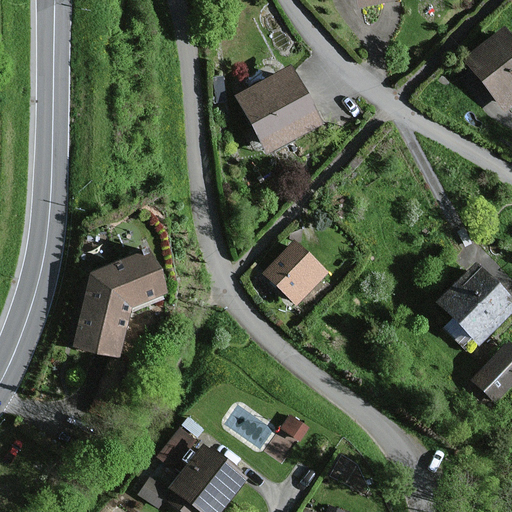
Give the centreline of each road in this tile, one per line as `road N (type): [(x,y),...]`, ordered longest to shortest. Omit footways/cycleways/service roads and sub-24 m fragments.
road 1 (residential): [(173,0),(209,239),(235,305),(262,336),(387,435),(422,511)]
road 2 (secondary): [(0,376),(40,263),(55,0)]
road 3 (residential): [(511,181),(324,49),(288,0)]
